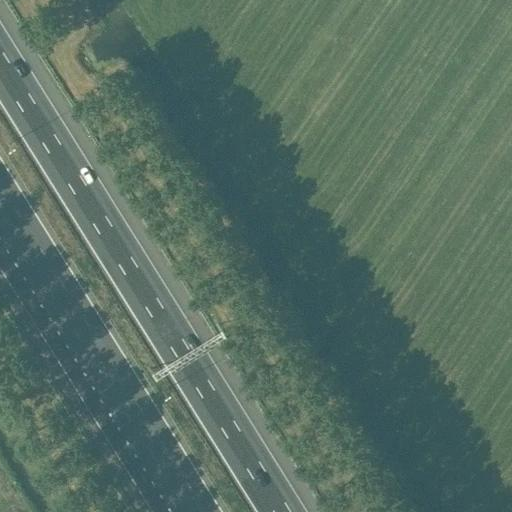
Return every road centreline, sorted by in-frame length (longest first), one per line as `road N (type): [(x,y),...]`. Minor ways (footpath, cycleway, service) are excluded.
road 1 (motorway): [(282,511),(0,62)]
road 2 (motorway): [(0,197),(197,511)]
